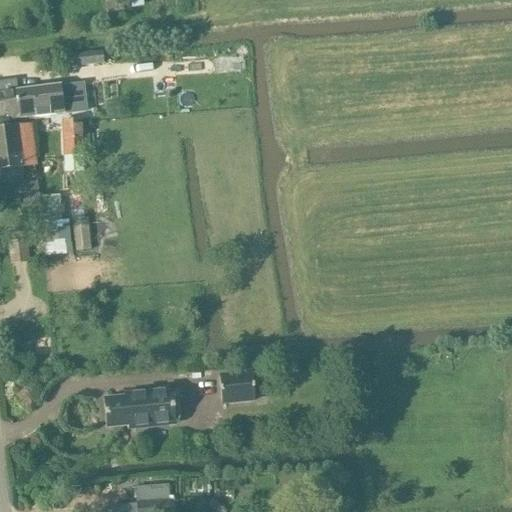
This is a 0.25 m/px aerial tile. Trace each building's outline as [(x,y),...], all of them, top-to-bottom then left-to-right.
[(101,52),(60,56),(62,67),(102,63),(101,52)] [(0,169),(35,165),(30,124),(19,126),(9,127),(9,122),(19,121),(15,92),(15,91),(15,90),(17,89),(15,79),(0,81),(0,169)] [(59,87),(15,92),(19,121),(62,116),(62,115),(86,112),(83,84),(59,87)] [(90,122),(82,122),(62,123),(64,172),(83,172),(83,156),(91,156),(90,122)] [(22,183),(23,209),(38,208),(37,182),(22,183)] [(68,195),(70,220),(73,252),(90,251),(87,219),(88,219),(86,194),(68,195)] [(41,196),(43,223),(61,222),(59,195),(41,196)] [(222,407),(254,404),(252,376),(219,379),(222,407)] [(139,399),(103,402),(106,430),(127,428),(127,432),(175,427),(175,423),(179,422),(178,408),(173,408),(172,392),(138,395),(139,399)] [(134,486),(136,503),(136,511),(169,511),(168,484),(134,486)]
